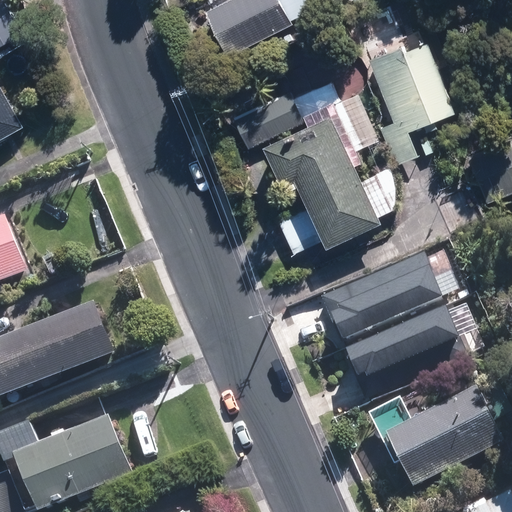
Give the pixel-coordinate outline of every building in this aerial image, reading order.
[(298,21),(288,0),(231,0),(211,10),(232,53),(298,21)] [(0,50),(27,35),(20,23),(31,17),(23,1),(10,9),(6,2),(0,4),(0,50)] [(422,155),(412,132),(464,109),(431,35),(370,63),(395,119),(381,125),(399,166),(422,155)] [(0,142),(27,126),(0,79),(0,142)] [(361,90),(343,97),(340,90),(301,107),(294,91),(236,115),(250,148),(267,141),(292,200),(308,193),(313,205),(280,220),(295,254),(330,239),(332,243),(387,219),(385,213),(399,207),(395,165),(369,176),(362,161),(387,151),(361,90)] [(511,134),(470,153),(492,202),(511,193),(511,134)] [(0,287),(32,274),(9,217),(0,221),(0,287)] [(97,306),(0,345),(0,405),(118,358),(97,306)] [(511,440),(486,386),(416,420),(406,398),(372,415),(389,449),(397,445),(418,488),(511,442),(511,440)] [(112,418),(45,446),(35,422),(0,437),(13,470),(0,475),(0,511),(38,511),(135,471),(112,418)] [(511,511),(511,492),(473,511),(511,511)]
